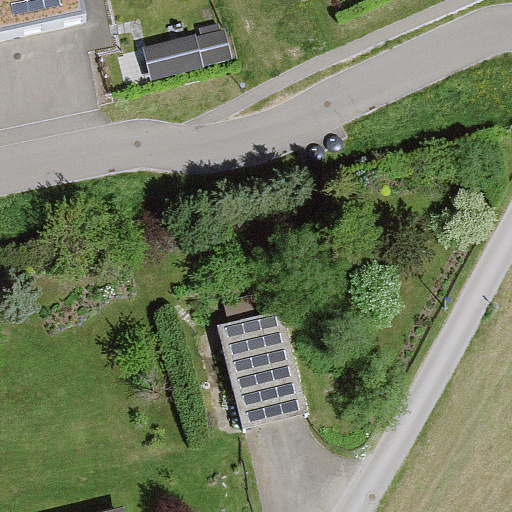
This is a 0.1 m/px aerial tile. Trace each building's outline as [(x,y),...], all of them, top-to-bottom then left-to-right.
[(0,0),(0,45),(87,28),(81,0),(0,0)] [(225,33),(195,41),(202,66),(231,58),(225,33)] [(194,35),(142,49),(152,84),(203,70),(202,66),(195,41),(194,35)] [(302,417),(278,310),(218,324),(242,430),(302,417)] [(127,511),(125,502),(82,511),(127,511)]
